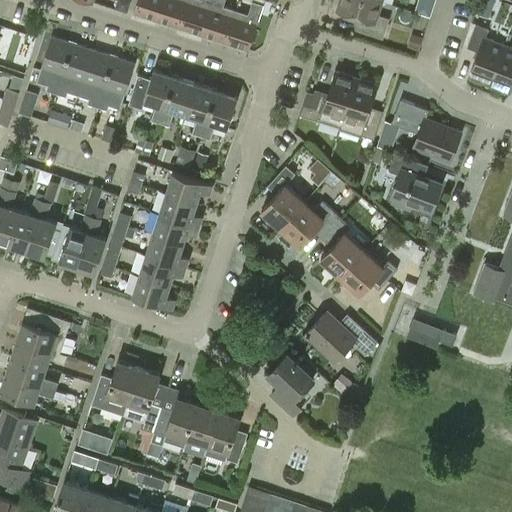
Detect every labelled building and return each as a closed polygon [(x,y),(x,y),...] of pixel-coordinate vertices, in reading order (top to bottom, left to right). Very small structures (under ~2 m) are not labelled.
[(117,0),(115,9),(126,12),(130,2),(124,0),(117,0)] [(156,20),(162,0),(136,0),(133,13),(156,20)] [(179,27),(187,0),(162,0),(156,20),(179,27)] [(187,0),(179,27),(202,35),(212,0),(187,0)] [(225,42),(235,9),(223,5),(224,0),(212,0),(202,35),(225,42)] [(247,13),(235,9),(225,42),(249,49),(263,4),(252,0),(247,13)] [(378,14),(383,1),(379,0),(339,0),(336,10),(359,18),(356,29),(383,37),(389,18),(378,14)] [(418,0),(416,7),(431,12),(434,5),(435,0),(418,0)] [(488,18),(494,0),(480,0),(476,13),(488,18)] [(476,23),(467,47),(479,51),(470,73),(490,81),(504,44),(508,35),(489,28),(476,23)] [(419,50),(423,37),(412,33),(408,46),(419,50)] [(46,89),(56,92),(72,42),(51,35),(36,81),(48,85),(46,89)] [(68,91),(78,94),(93,49),(72,42),(56,92),(66,96),(68,91)] [(511,46),(504,44),(490,81),(510,89),(511,84),(511,46)] [(87,102),(98,106),(114,55),(93,49),(78,94),(89,98),(87,102)] [(114,55),(98,106),(108,109),(109,104),(120,108),(135,62),(114,55)] [(160,122),(175,75),(154,69),(151,78),(138,74),(129,103),(143,108),(145,100),(156,103),(151,119),(160,122)] [(307,90),(299,114),(320,121),(321,119),(341,125),(356,76),(335,70),(327,96),(307,90)] [(175,109),(186,113),(196,82),(175,75),(160,122),(170,125),(175,109)] [(340,127),(374,138),(382,114),(369,110),(378,83),(356,76),(341,125),(340,127)] [(192,132),(202,135),(217,89),(196,82),(186,113),(197,117),(192,132)] [(4,98),(15,102),(19,90),(8,86),(4,98)] [(238,96),(217,89),(202,135),(211,138),(216,123),(228,127),(238,96)] [(0,121),(8,124),(15,102),(4,98),(0,109),(0,121)] [(401,98),(391,122),(418,132),(413,146),(450,160),(461,131),(425,118),(429,109),(401,98)] [(34,104),(23,101),(19,112),(31,116),(34,104)] [(59,112),(55,123),(69,128),(72,116),(59,112)] [(74,120),(71,128),(81,132),(84,123),(74,120)] [(104,138),(116,142),(120,131),(107,127),(104,138)] [(140,136),(135,149),(140,151),(149,154),(154,141),(140,136)] [(162,146),(159,157),(170,161),(174,150),(162,146)] [(373,160),(381,163),(385,149),(377,146),(373,160)] [(178,164),(191,168),(196,153),(183,148),(178,164)] [(431,209),(442,183),(418,174),(422,162),(395,152),(388,169),(400,174),(392,194),(395,196),(392,201),(410,208),(412,202),(431,209)] [(199,154),(194,169),(204,172),(209,157),(199,154)] [(281,227),(305,200),(286,183),(296,173),(286,164),(268,185),(277,193),(262,209),(281,227)] [(134,170),(131,180),(141,183),(145,173),(134,170)] [(173,170),(167,192),(197,202),(201,191),(210,193),(213,183),(173,170)] [(141,183),(131,180),(128,190),(138,193),(141,183)] [(50,182),(44,200),(52,203),(58,185),(50,182)] [(0,219),(10,189),(3,187),(0,194),(0,219)] [(0,241),(11,245),(22,209),(13,206),(17,192),(10,189),(0,219),(0,241)] [(511,190),(503,214),(511,217),(511,234),(499,268),(485,263),(474,292),(494,300),(496,296),(511,302),(511,190)] [(194,213),(197,202),(167,192),(160,212),(200,225),(203,216),(194,213)] [(28,250),(44,200),(37,198),(33,212),(22,209),(11,245),(28,250)] [(44,200),(28,250),(45,256),(57,221),(47,217),(52,203),(44,200)] [(323,237),(342,217),(323,200),(315,209),(305,200),(281,227),(300,244),(314,229),(323,237)] [(86,212),(93,214),(96,205),(88,202),(85,212),(86,212)] [(121,211),(118,221),(128,224),(131,214),(121,211)] [(64,225),(53,257),(59,259),(76,264),(93,214),(86,212),(81,227),(70,224),(69,226),(64,225)] [(196,235),(200,225),(160,212),(153,233),(184,243),(187,232),(196,235)] [(93,214),(76,264),(94,270),(106,236),(96,232),(101,217),(93,214)] [(340,275),(364,248),(345,231),(351,225),(342,217),(323,237),(332,245),(321,257),(340,275)] [(128,224),(118,221),(114,231),(125,234),(128,224)] [(128,224),(125,234),(133,237),(136,227),(128,224)] [(146,253),(186,266),(189,257),(180,254),(184,243),(153,233),(146,253)] [(383,265),(364,248),(340,275),(360,292),(370,280),(379,288),(398,268),(389,259),(383,265)] [(108,252),(105,262),(115,265),(118,255),(108,252)] [(183,276),(186,266),(146,253),(140,274),(170,284),(174,273),(183,276)] [(115,265),(105,262),(101,272),(112,275),(115,265)] [(170,284),(140,274),(133,295),(173,308),(176,298),(167,295),(170,284)] [(27,305),(17,336),(59,350),(63,340),(70,319),(27,305)] [(366,353),(378,340),(356,320),(349,328),(328,309),(307,331),(333,355),(349,338),(366,353)] [(71,320),(69,326),(80,329),(82,324),(71,320)] [(453,343),(456,334),(443,329),(440,338),(453,343)] [(17,336),(11,354),(46,366),(49,356),(64,361),(65,359),(67,353),(59,350),(17,336)] [(304,386),(313,376),(287,351),(268,372),(280,383),(272,391),(294,412),(303,403),(299,399),(307,389),(304,386)] [(11,354),(5,371),(55,388),(58,380),(43,375),(46,366),(11,354)] [(123,412),(127,399),(138,365),(117,358),(112,375),(100,372),(90,402),(123,412)] [(127,399),(123,412),(143,419),(141,426),(153,429),(161,404),(151,401),(160,372),(138,365),(127,399)] [(5,371),(0,386),(0,388),(35,400),(38,391),(53,396),(55,388),(5,371)] [(364,385),(353,380),(341,372),(333,383),(347,396),(358,401),(364,385)] [(65,373),(65,391),(89,391),(90,374),(65,373)] [(63,399),(66,391),(55,388),(53,396),(63,399)] [(183,445),(198,401),(177,394),(173,408),(161,404),(153,429),(154,430),(151,439),(163,443),(164,438),(183,445)] [(198,401),(186,435),(188,436),(208,442),(219,408),(198,401)] [(0,476),(25,485),(29,471),(19,468),(36,419),(2,408),(0,414),(0,476)] [(240,415),(219,408),(208,442),(205,452),(225,458),(226,457),(238,461),(247,431),(236,427),(240,415)] [(108,451),(113,437),(83,427),(78,441),(78,442),(108,452),(108,451)] [(95,466),(98,457),(86,453),(83,463),(95,467),(95,466)] [(118,462),(98,456),(95,466),(115,472),(118,462)] [(202,463),(193,461),(188,477),(196,480),(202,463)] [(144,481),(147,472),(139,469),(136,479),(144,481)] [(166,478),(147,472),(144,481),(163,488),(166,478)] [(79,511),(88,487),(64,480),(53,511),(79,511)] [(192,497),(195,488),(176,482),(173,491),(192,497)] [(250,511),(258,488),(249,485),(241,509),(250,511)] [(106,511),(112,495),(88,487),(79,511),(106,511)] [(214,494),(195,488),(192,497),(211,504),(214,494)] [(263,511),(270,492),(258,488),(250,511),(263,511)] [(270,492),(263,511),(276,511),(282,496),(270,492)] [(112,495),(106,511),(133,511),(136,503),(139,496),(129,493),(127,500),(112,495)] [(235,511),(238,502),(219,496),(216,505),(235,511)] [(289,511),(293,500),(282,496),(276,511),(289,511)] [(0,511),(23,511),(25,505),(0,497),(0,511)] [(302,511),(305,504),(293,500),(289,511),(302,511)] [(159,511),(160,511),(136,503),(133,511),(159,511)]
